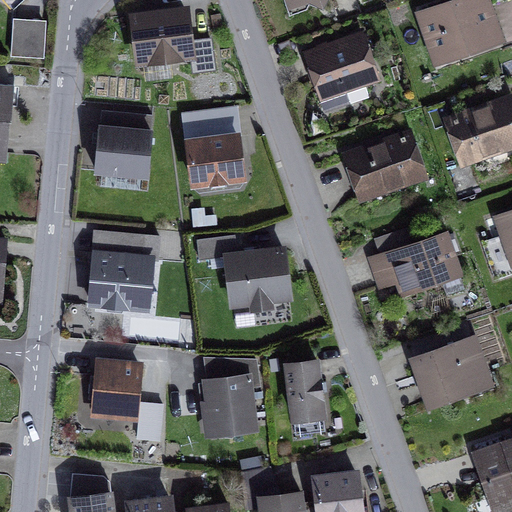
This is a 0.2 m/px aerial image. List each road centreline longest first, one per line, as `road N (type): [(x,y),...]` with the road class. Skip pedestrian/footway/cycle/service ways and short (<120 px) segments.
road 1 (residential): [(238,0),(417,511)]
road 2 (residential): [(71,0),(38,355)]
road 3 (residential): [(38,355),(23,511)]
